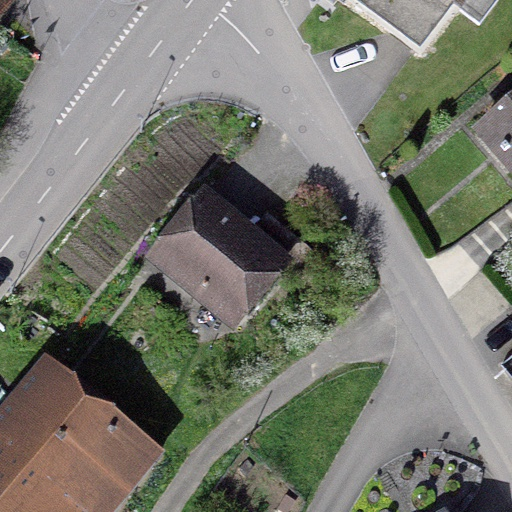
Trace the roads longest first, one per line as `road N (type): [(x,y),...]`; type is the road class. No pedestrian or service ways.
road 1 (residential): [(435,324),(306,111),(203,0)]
road 2 (residential): [(327,511),(435,324)]
road 3 (tertiary): [(107,112),(0,250)]
road 4 (residential): [(511,452),(435,324)]
road 5 (tertiary): [(192,0),(107,112)]
